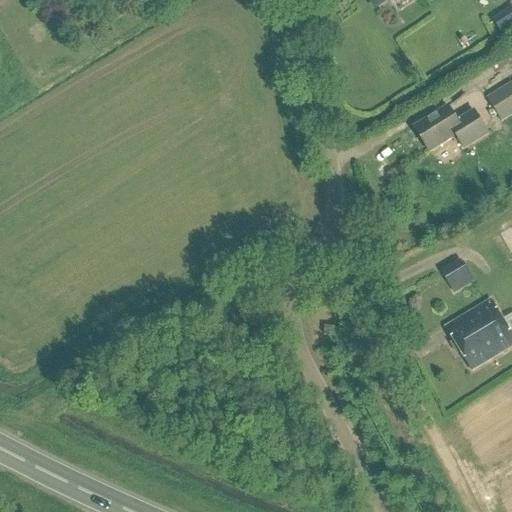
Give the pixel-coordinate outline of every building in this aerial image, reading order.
[(365,0),(374,12),(392,0),(365,0)] [(511,8),(506,1),(484,18),(501,40),(511,30),(511,8)] [(502,124),(511,118),(511,84),(487,100),(502,124)] [(414,129),(430,154),(456,137),(465,150),(489,135),(475,112),(458,123),(448,108),(414,129)] [(438,279),(461,270),(453,251),(431,261),(438,279)] [(464,268),(442,281),(452,296),(473,283),(464,268)] [(461,353),(447,361),(449,364),(442,368),(443,370),(427,379),(443,406),(445,404),(476,385),(468,373),(511,346),(511,339),(490,303),(447,329),(461,353)] [(324,337),(335,338),(335,329),(325,328),(324,337)]
